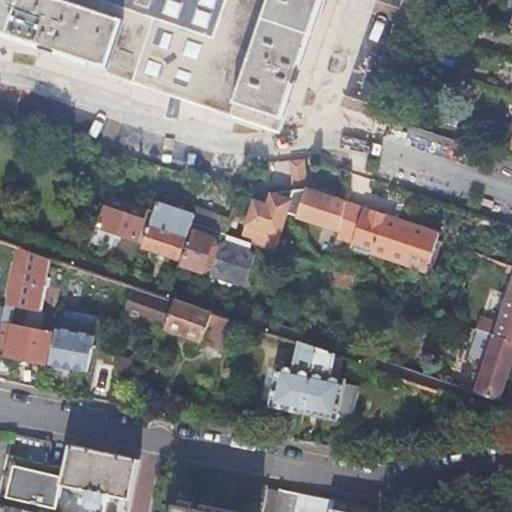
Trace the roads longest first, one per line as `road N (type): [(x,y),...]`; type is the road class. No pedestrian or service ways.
road 1 (residential): [(0,408),(371,489),(511,463)]
road 2 (residential): [(0,75),(239,153),(342,133)]
road 3 (residential): [(342,133),(511,191)]
road 4 (residential): [(383,0),(342,133)]
